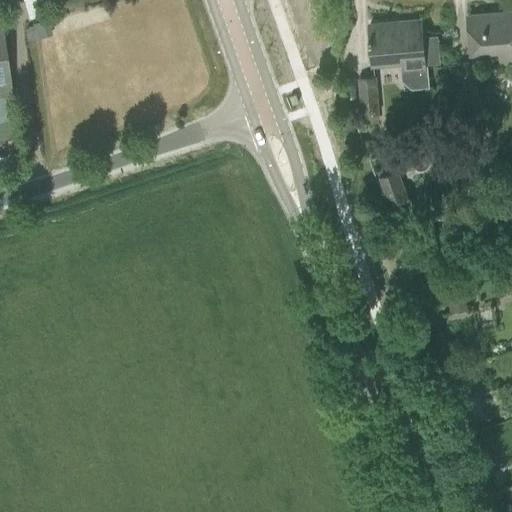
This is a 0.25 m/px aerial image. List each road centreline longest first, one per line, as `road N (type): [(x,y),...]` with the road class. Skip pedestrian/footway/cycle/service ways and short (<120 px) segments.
road 1 (tertiary): [(403,511),(304,217)]
road 2 (unclassified): [(0,202),(248,115)]
road 3 (tertiary): [(209,0),(248,115)]
